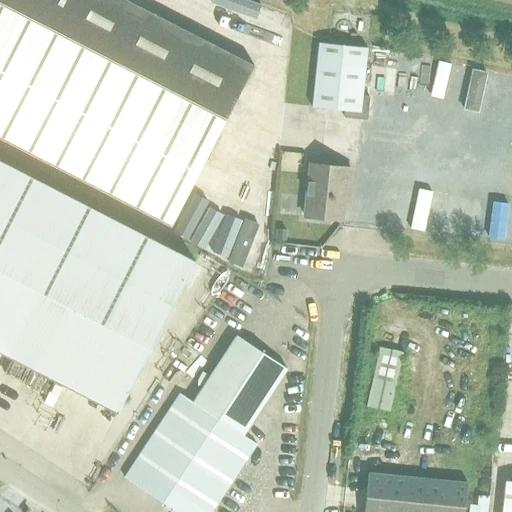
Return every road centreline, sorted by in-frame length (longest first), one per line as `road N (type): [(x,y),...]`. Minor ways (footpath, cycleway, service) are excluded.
road 1 (unclassified): [(338,265),(310,511)]
road 2 (unclassified): [(511,283),(338,265)]
